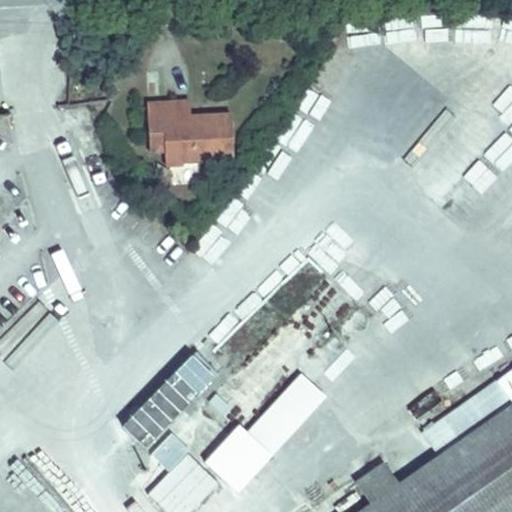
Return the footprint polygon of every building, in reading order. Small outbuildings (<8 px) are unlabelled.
[(448,16),(447,37),(473,38),(474,17),(448,16)] [(437,41),(437,20),(409,20),(409,41),(437,41)] [(338,93),(347,69),(332,63),(323,87),(338,93)] [(150,91),(123,94),(126,126),(143,125),(147,158),(156,158),(179,137),(181,139),(183,152),(213,149),(207,99),(151,105),(150,91)] [(302,151),(317,126),(305,119),(291,144),(302,151)] [(459,172),(488,134),(477,126),(448,164),(459,172)] [(476,199),(511,161),(511,147),(499,135),(456,179),(476,199)] [(255,176),(241,196),(258,208),(272,189),(255,176)] [(132,238),(151,249),(162,232),(143,220),(132,238)] [(181,278),(191,288),(214,265),(204,255),(181,278)] [(334,280),(345,303),(370,292),(359,269),(334,280)] [(408,307),(418,298),(402,281),(392,290),(408,307)] [(385,333),(405,318),(381,286),(361,301),(385,333)] [(0,331),(0,375),(28,349),(37,358),(67,330),(37,298),(0,331)] [(334,329),(360,358),(382,338),(357,309),(334,329)] [(152,422),(216,345),(192,325),(129,402),(152,422)] [(322,340),(310,356),(342,381),(354,365),(322,340)] [(511,511),(511,349),(417,417),(429,434),(321,511),(511,511)] [(293,368),(204,469),(236,496),(325,396),(293,368)] [(374,439),(347,459),(361,477),(387,457),(374,439)] [(143,494),(160,511),(190,511),(217,485),(185,453),(143,494)]
